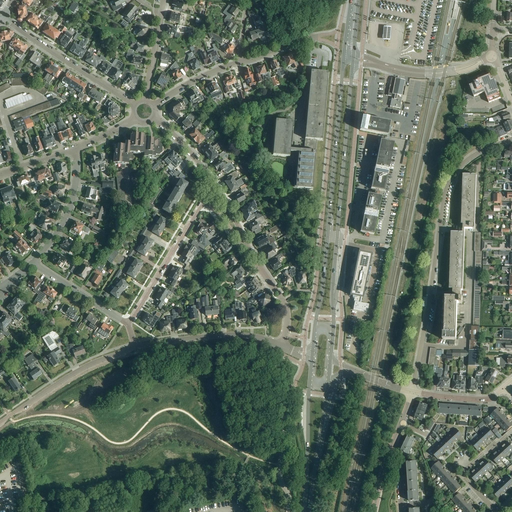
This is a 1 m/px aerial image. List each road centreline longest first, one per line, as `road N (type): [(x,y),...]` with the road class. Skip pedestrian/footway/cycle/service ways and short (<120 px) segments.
road 1 (track): [(453,77),(433,132),(384,377)]
road 2 (residential): [(511,139),(473,155),(447,184),(411,392)]
road 3 (primary): [(331,340),(352,62)]
road 4 (primary): [(344,57),(314,328)]
road 5 (track): [(403,195),(366,372)]
road 6 (residential): [(135,105),(0,18)]
road 7 (residential): [(0,423),(72,374),(134,347)]
road 8 (residential): [(134,347),(229,335),(281,347)]
road 9 (residential): [(127,324),(203,198)]
road 10 (track): [(339,511),(365,377)]
road 11 (primary): [(310,375),(304,511)]
road 12 (residential): [(73,148),(68,211),(33,263)]
